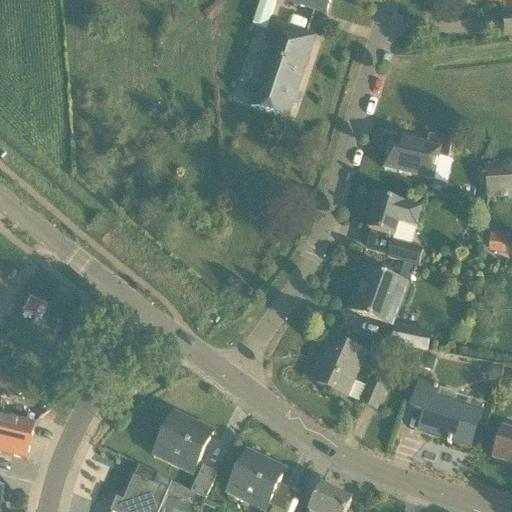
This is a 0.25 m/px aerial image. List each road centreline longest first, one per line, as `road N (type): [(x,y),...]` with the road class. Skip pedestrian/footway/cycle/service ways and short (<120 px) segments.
road 1 (residential): [(232,379),(316,250),(387,0)]
road 2 (residential): [(501,511),(373,471),(232,379)]
road 3 (residential): [(50,511),(71,428),(148,316)]
road 4 (unclassified): [(0,198),(148,316)]
